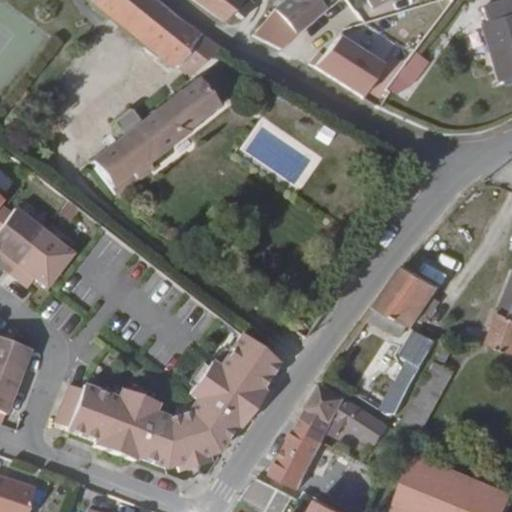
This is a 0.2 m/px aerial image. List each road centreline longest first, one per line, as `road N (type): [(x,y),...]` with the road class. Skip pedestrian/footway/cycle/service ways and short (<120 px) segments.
road 1 (residential): [(472,179),(452,192),(208,511)]
road 2 (residential): [(169,0),(472,179)]
